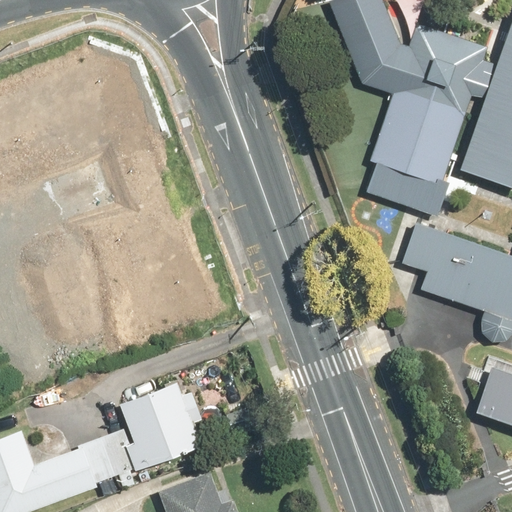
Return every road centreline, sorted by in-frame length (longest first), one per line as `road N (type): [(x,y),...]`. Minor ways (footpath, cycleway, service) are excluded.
road 1 (secondary): [(235,121),(380,511)]
road 2 (secondary): [(235,121),(159,0)]
road 3 (secondary): [(223,0),(235,121)]
